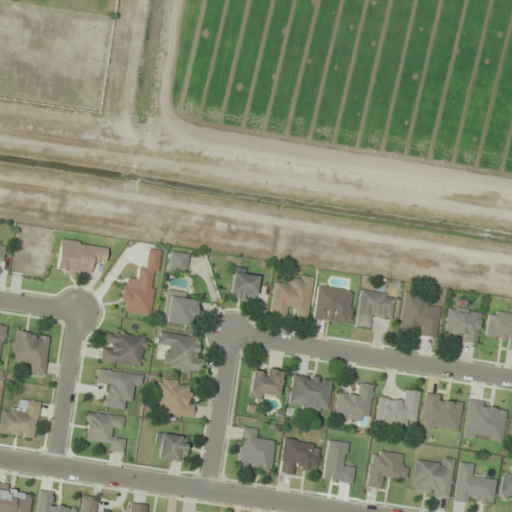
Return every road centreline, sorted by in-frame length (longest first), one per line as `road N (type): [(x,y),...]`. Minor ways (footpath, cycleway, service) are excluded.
road 1 (residential): [(0,458),(352,511)]
road 2 (residential): [(235,335),(511,377)]
road 3 (residential): [(57,467),(81,308)]
road 4 (residential): [(210,490),(235,335)]
